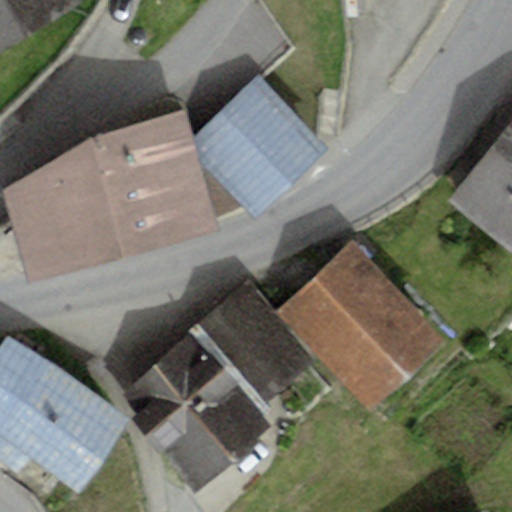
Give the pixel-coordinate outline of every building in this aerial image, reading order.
[(0,0),(0,55),(81,3),(79,0),(0,0)] [(329,151),(258,76),(191,139),(198,163),(244,208),(255,220),(329,151)] [(89,142),(3,196),(26,282),(218,232),(214,221),(198,163),(191,139),(185,117),(89,142)] [(511,122),(448,201),(511,255),(511,122)] [(214,221),(244,208),(198,163),(214,221)] [(350,243),(277,312),(372,412),(445,344),(350,243)] [(314,364),(248,284),(197,326),(263,405),(314,364)] [(191,336),(125,393),(122,396),(138,414),(132,419),(196,493),(271,429),(191,336)] [(89,390),(7,337),(0,346),(0,464),(15,476),(29,459),(77,493),(126,420),(89,390)]
